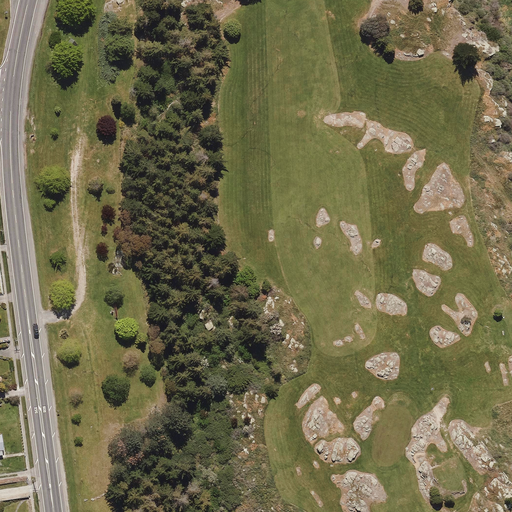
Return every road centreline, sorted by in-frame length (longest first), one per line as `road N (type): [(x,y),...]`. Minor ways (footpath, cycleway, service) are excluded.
road 1 (primary): [(11,93),(12,182),(53,511)]
road 2 (unknown): [(28,318),(68,303),(75,292),(77,137)]
